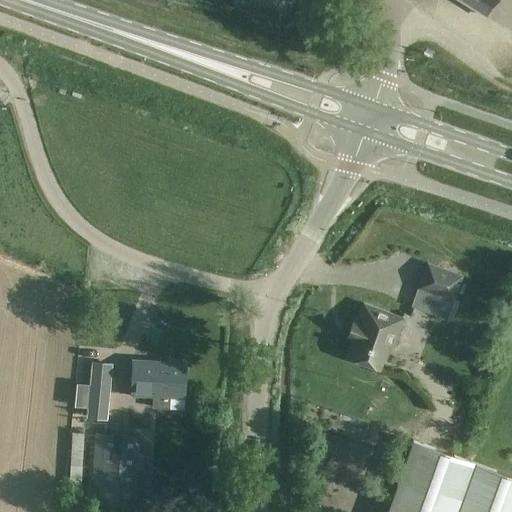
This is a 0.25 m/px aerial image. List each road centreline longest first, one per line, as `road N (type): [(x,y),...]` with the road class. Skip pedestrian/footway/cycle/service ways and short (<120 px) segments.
road 1 (unclassified): [(277,295),(177,275),(68,224),(0,69)]
road 2 (secondary): [(369,120),(16,0)]
road 3 (unclassified): [(256,511),(257,393),(277,295)]
road 4 (unclassified): [(277,295),(369,120)]
road 5 (secondary): [(369,120),(417,150),(511,182)]
road 6 (secondary): [(511,152),(425,124),(369,120)]
road 7 (unclassified): [(369,120),(390,46),(374,0)]
